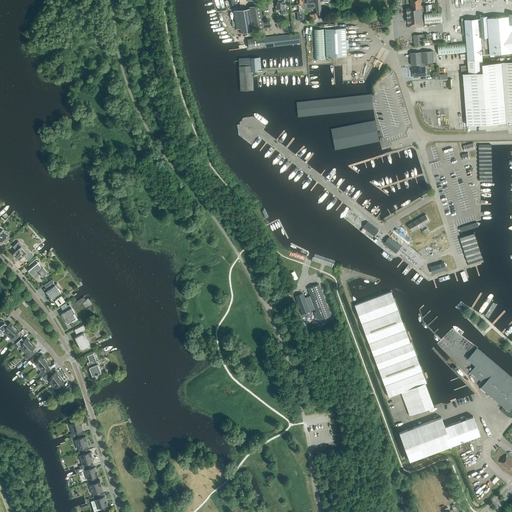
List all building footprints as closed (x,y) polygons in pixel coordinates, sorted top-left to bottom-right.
[(282,14),(286,14),(285,9),(284,9),(284,4),(285,4),(284,0),(275,0),(276,5),(276,6),(276,8),(276,10),(281,9),(282,14)] [(408,27),(423,26),(422,5),(421,5),(420,0),(411,0),(412,6),(407,6),(408,27)] [(435,10),(435,3),(431,4),(423,5),(424,11),(435,10)] [(249,7),(249,8),(233,11),(236,29),(240,28),(241,33),(253,31),(253,30),(258,29),(264,28),(264,27),(263,23),(263,21),(260,5),(249,7)] [(424,12),(425,24),(443,22),(442,11),(438,11),(424,12)] [(468,65),(461,66),(462,74),(463,74),(483,72),(482,63),(482,54),(511,52),(511,31),(511,32),(510,24),(511,24),(511,13),(509,14),(510,16),(488,18),(488,16),(481,16),(481,19),(465,20),(468,65)] [(270,20),(263,21),(263,23),(264,27),(264,28),(264,30),(267,29),(267,28),(271,27),(270,20)] [(324,28),(313,29),(314,60),(325,59),(324,28)] [(346,56),(346,49),(348,49),(348,40),(346,40),(345,28),(325,29),(326,57),(346,56)] [(299,33),(247,39),(249,47),(264,46),(264,47),(300,43),(299,33)] [(423,45),(423,40),(425,39),(429,39),(429,33),(413,35),(414,46),(423,45)] [(439,55),(466,53),(465,42),(438,44),(439,55)] [(410,53),(411,65),(418,64),(422,64),(422,63),(425,63),(434,62),(433,51),(410,53)] [(239,59),(240,72),(241,90),(253,90),(252,77),(252,71),(260,71),(260,69),(260,58),(239,59)] [(511,121),(511,61),(502,62),(502,61),(502,62),(482,63),(483,72),(463,74),(467,125),(507,122),(507,123),(507,122),(511,121)] [(426,75),(425,67),(425,63),(422,63),(422,64),(418,64),(418,68),(414,68),(415,72),(413,72),(413,78),(419,77),(418,76),(426,75)] [(297,102),(298,117),(373,109),(371,94),(297,102)] [(336,150),(379,141),(375,120),(331,129),(336,150)] [(465,151),(475,148),(473,143),(464,145),(465,151)] [(426,214),(417,219),(421,226),(430,221),(426,214)] [(421,226),(417,219),(408,225),(412,231),(421,226)] [(374,236),(378,230),(367,222),(363,227),(374,236)] [(0,242),(2,244),(2,243),(3,241),(5,243),(6,243),(10,238),(10,237),(10,238),(5,233),(7,232),(0,226),(0,242)] [(426,237),(430,234),(427,228),(422,231),(426,237)] [(460,238),(462,242),(476,238),(474,233),(460,238)] [(396,252),(398,249),(401,246),(389,237),(384,243),(396,252)] [(477,242),(476,238),(462,242),(463,247),(477,242)] [(17,250),(13,254),(19,260),(23,255),(29,260),(32,257),(30,254),(31,253),(18,241),(13,247),(17,250)] [(465,252),(479,247),(477,242),(463,247),(465,252)] [(481,253),(479,247),(465,252),(466,257),(481,253)] [(414,250),(403,256),(405,259),(416,253),(414,250)] [(468,262),(482,257),(481,253),(466,257),(468,262)] [(469,266),(484,261),(482,257),(468,262),(469,266)] [(39,261),(36,258),(29,264),(31,267),(28,270),(29,270),(35,278),(40,274),(41,275),(42,276),(46,272),(43,268),(42,269),(40,267),(41,267),(37,263),(39,261)] [(433,273),(446,269),(444,262),(431,267),(433,273)] [(53,282),(46,287),(48,290),(46,292),(50,298),(53,296),(54,297),(61,292),(58,288),(60,287),(57,283),(55,285),(53,282)] [(319,284),(308,288),(319,320),(331,316),(319,284)] [(391,291),(355,305),(354,305),(389,397),(401,392),(409,415),(434,406),(433,406),(425,383),(426,382),(411,342),(410,342),(391,291)] [(302,294),(296,297),(297,300),(302,314),(315,309),(310,295),(304,298),(302,294)] [(59,307),(67,301),(64,295),(55,301),(59,307)] [(75,313),(70,304),(68,305),(66,303),(60,306),(62,309),(64,312),(61,314),(67,324),(76,319),(73,314),(75,313)] [(7,335),(14,327),(10,322),(8,325),(3,321),(0,326),(0,332),(1,333),(3,331),(7,335)] [(74,330),(76,334),(85,329),(83,325),(74,330)] [(19,331),(14,327),(7,335),(11,339),(10,339),(14,342),(20,335),(17,333),(19,331)] [(84,333),(75,337),(81,350),(90,345),(84,333)] [(23,350),(31,342),(26,338),(24,340),(22,337),(13,346),(14,347),(16,349),(18,347),(19,346),(23,350)] [(35,347),(31,342),(23,350),(27,354),(28,353),(30,356),(35,352),(33,349),(35,347)] [(511,414),(511,413),(511,376),(477,348),(468,359),(476,366),(471,372),(484,383),(481,387),(503,405),(501,407),(501,409),(508,415),(510,415),(511,414)] [(90,362),(87,363),(89,369),(90,368),(95,379),(98,377),(97,375),(98,374),(101,372),(100,370),(99,367),(100,367),(98,361),(97,361),(94,355),(93,353),(87,356),(88,357),(90,362)] [(37,366),(46,359),(42,354),(39,356),(37,354),(29,360),(32,363),(34,362),(37,366)] [(50,364),(46,359),(37,366),(41,371),(42,372),(39,375),(41,377),(51,369),(48,366),(50,364)] [(51,383),(60,377),(56,372),(53,373),(51,371),(43,377),(46,380),(48,379),(51,383)] [(64,382),(60,377),(51,383),(54,388),(53,389),(55,392),(61,390),(65,388),(61,384),(64,382)] [(480,435),(473,416),(445,427),(441,417),(399,433),(409,461),(457,444),(480,435)] [(83,430),(80,421),(70,424),(73,433),(69,434),(70,438),(82,434),(81,430),(83,430)] [(86,436),(75,440),(79,452),(82,452),(87,450),(86,446),(89,445),(86,436)] [(83,454),(80,455),(84,467),(92,465),(91,462),(94,461),(91,452),(88,453),(87,450),(82,452),(83,454)] [(510,470),(511,468),(511,460),(511,461),(511,460),(511,459),(507,455),(500,463),(506,468),(506,467),(510,470)] [(80,468),(77,469),(78,473),(84,471),(85,470),(88,479),(98,476),(95,467),(93,468),(92,465),(84,467),(83,467),(80,468)] [(100,481),(90,485),(94,497),(101,494),(100,491),(103,490),(100,481)] [(94,500),(90,501),(94,511),(103,509),(102,507),(108,505),(105,496),(102,497),(101,494),(94,497),(94,500)]
